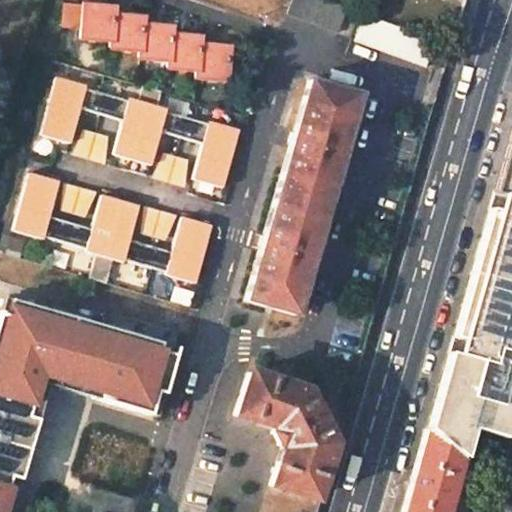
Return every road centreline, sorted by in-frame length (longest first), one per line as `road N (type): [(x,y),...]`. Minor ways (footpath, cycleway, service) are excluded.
road 1 (secondary): [(357,511),(506,0)]
road 2 (residential): [(164,511),(293,37)]
